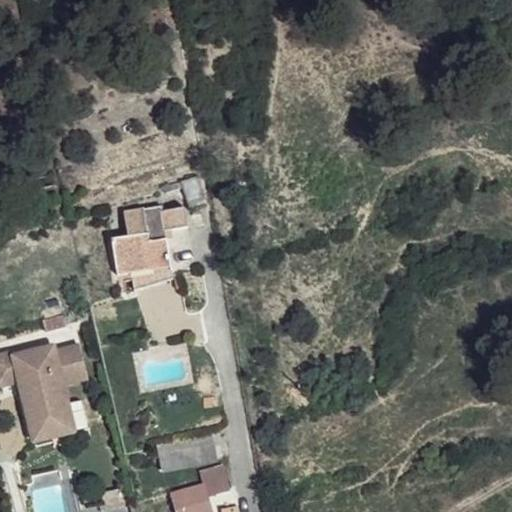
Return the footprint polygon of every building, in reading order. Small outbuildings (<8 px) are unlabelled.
[(180,182),(182,188),(189,208),(206,202),(197,176),(180,182)] [(180,182),(163,187),(165,193),(182,188),(180,182)] [(124,212),(128,236),(112,239),(117,276),(134,273),(137,289),(173,278),(167,239),(165,231),(172,230),(188,227),(185,207),(163,211),(161,206),(124,212)] [(66,238),(45,243),(49,255),(70,250),(66,238)] [(0,353),(0,384),(19,380),(28,417),(70,406),(63,386),(88,379),(80,347),(56,353),(54,344),(12,355),(11,351),(0,353)] [(70,406),(28,417),(35,444),(77,433),(70,406)] [(157,442),(162,471),(217,460),(214,445),(222,443),(219,429),(157,442)] [(203,483),(170,492),(175,511),(213,511),(209,497),(230,491),(223,464),(199,471),(203,483)]
